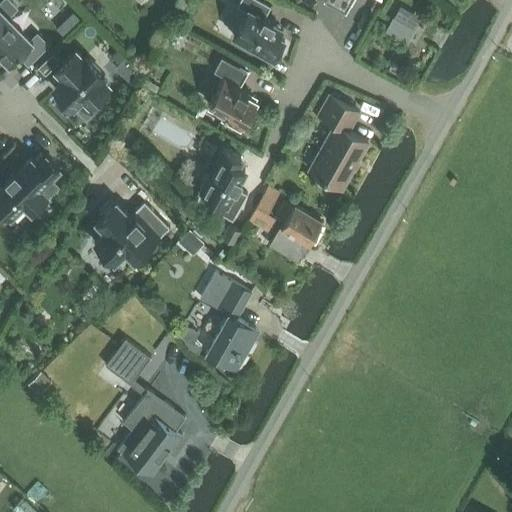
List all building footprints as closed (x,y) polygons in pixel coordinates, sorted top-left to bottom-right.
[(0,53),(8,61),(9,63),(11,61),(10,61),(18,53),(28,63),(48,44),(37,33),(31,39),(9,15),(17,7),(9,0),(2,0),(0,2),(0,53)] [(285,40),(278,36),(283,28),(273,23),(274,20),(265,16),(271,5),(261,0),(239,0),(237,5),(246,10),(235,33),(238,34),(236,38),(248,44),(249,41),(276,55),(285,40)] [(324,0),(346,12),(352,0),(324,0)] [(393,17),(386,30),(407,41),(414,28),(393,17)] [(119,47),(110,55),(118,63),(126,55),(119,47)] [(86,55),(84,58),(75,49),(57,68),(65,76),(55,86),(73,104),(83,95),(90,102),(109,84),(102,77),(104,74),(86,55)] [(53,51),(38,65),(46,73),(60,59),(53,51)] [(241,128),(252,110),(257,100),(247,94),(248,92),(239,87),(248,70),(222,56),(214,70),(224,75),(209,102),(225,111),(224,113),(225,113),(222,117),(241,128)] [(149,92),(142,88),(138,95),(145,99),(149,92)] [(341,186),(367,139),(348,128),(358,109),(330,93),(319,113),(335,122),(309,168),(341,186)] [(245,166),(237,161),(241,155),(225,146),(211,172),(207,170),(200,183),(203,185),(197,197),(219,209),(218,210),(233,218),(247,192),(237,186),(242,177),(240,176),(245,166)] [(15,169),(7,177),(9,178),(0,186),(0,209),(6,216),(9,214),(10,215),(24,201),(32,211),(49,195),(40,186),(60,166),(47,153),(38,162),(32,156),(17,170),(15,169)] [(281,190),(269,183),(248,218),(267,229),(276,214),(269,210),(281,190)] [(103,212),(96,219),(106,229),(94,241),(113,260),(125,248),(136,259),(170,225),(149,204),(133,218),(115,200),(113,202),(110,199),(100,209),(103,212)] [(320,223),(321,220),(284,199),(275,214),(284,220),(280,227),(279,226),(269,242),(298,259),(308,243),(315,232),(318,231),(320,226),(320,223)] [(222,235),(234,242),(241,229),(228,223),(222,235)] [(204,241),(189,228),(178,240),(193,253),(204,241)] [(215,270),(200,296),(227,311),(213,337),(210,341),(205,350),(237,369),(260,329),(238,316),(253,291),(215,270)] [(125,336),(105,363),(143,391),(134,403),(122,420),(131,427),(117,446),(152,473),(182,432),(176,428),(186,415),(148,386),(147,387),(134,377),(151,355),(125,336)] [(41,371),(29,382),(39,392),(50,381),(41,371)] [(18,511),(38,511),(22,498),(13,507),(18,511)]
